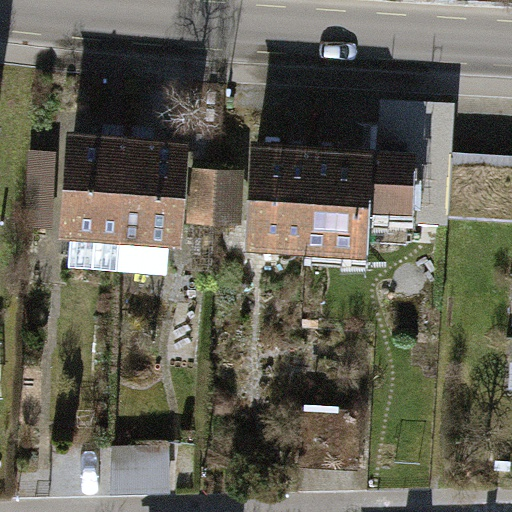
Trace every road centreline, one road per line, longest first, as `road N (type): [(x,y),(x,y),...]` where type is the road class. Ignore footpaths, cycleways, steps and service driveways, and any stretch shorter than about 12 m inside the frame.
road 1 (tertiary): [(511,45),(0,7)]
road 2 (residential): [(282,511),(511,505)]
